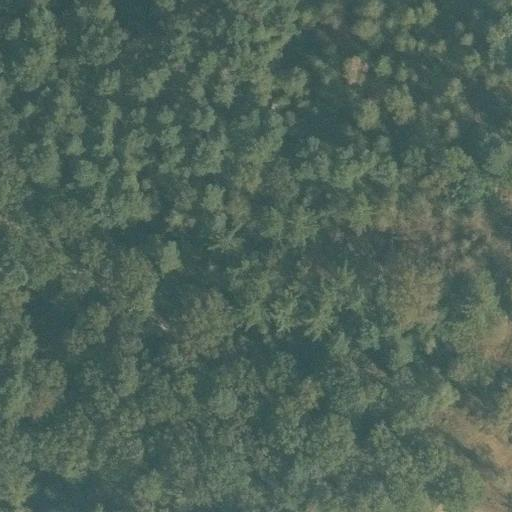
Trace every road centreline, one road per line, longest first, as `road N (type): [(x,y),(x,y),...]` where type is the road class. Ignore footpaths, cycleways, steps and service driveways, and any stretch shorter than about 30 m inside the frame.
road 1 (track): [(456,511),(0,211)]
road 2 (track): [(0,108),(181,0)]
